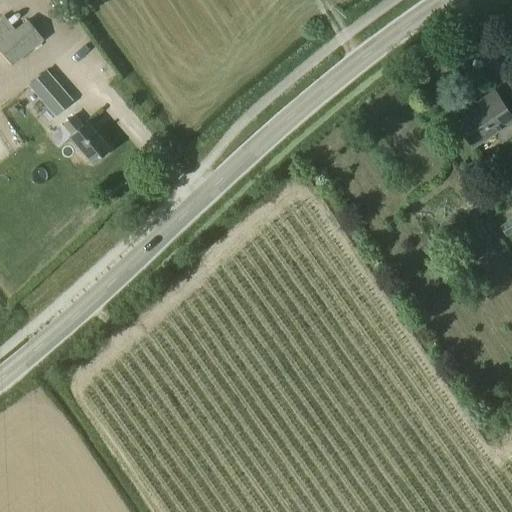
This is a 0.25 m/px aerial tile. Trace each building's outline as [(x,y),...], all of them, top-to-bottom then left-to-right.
[(0,17),(0,41),(1,42),(0,43),(0,50),(13,66),(44,40),(27,20),(15,30),(3,15),(0,17)] [(55,117),(73,101),(46,70),(29,86),(55,117)] [(466,118),(456,124),(472,147),(494,133),(502,144),(511,137),(511,117),(495,92),(463,113),(466,118)] [(100,112),(127,136),(143,118),(116,95),(100,112)] [(72,136),(70,137),(93,163),(110,149),(87,122),(83,125),(74,115),(62,125),(72,136)] [(511,248),(511,216),(498,225),(511,248)]
